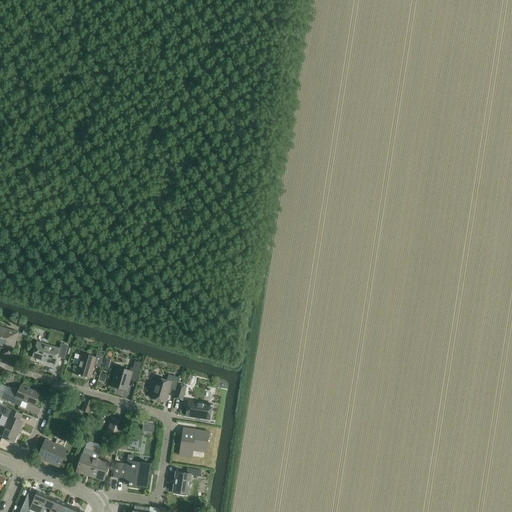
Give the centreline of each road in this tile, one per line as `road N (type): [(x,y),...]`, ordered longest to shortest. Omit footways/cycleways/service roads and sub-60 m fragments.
road 1 (residential): [(21,467),(58,384),(169,417)]
road 2 (residential): [(98,501),(157,501),(169,417)]
